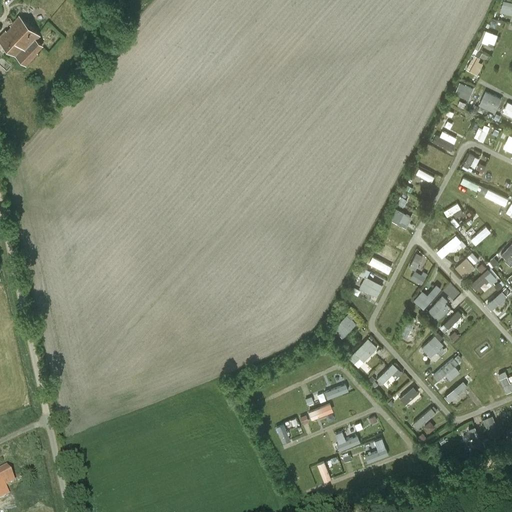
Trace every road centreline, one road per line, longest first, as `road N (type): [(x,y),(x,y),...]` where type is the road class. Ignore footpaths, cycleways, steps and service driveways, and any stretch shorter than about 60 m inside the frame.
road 1 (unclassified): [(68,511),(0,201)]
road 2 (track): [(365,511),(511,457)]
